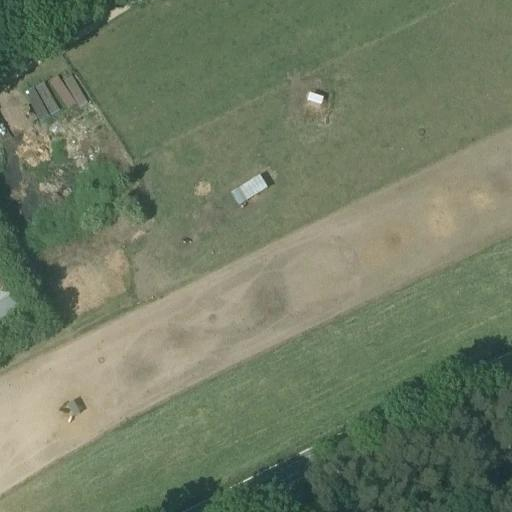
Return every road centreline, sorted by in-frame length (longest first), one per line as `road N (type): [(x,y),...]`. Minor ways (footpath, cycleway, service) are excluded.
road 1 (unclassified): [(210,511),(511,367)]
road 2 (track): [(131,0),(0,72)]
